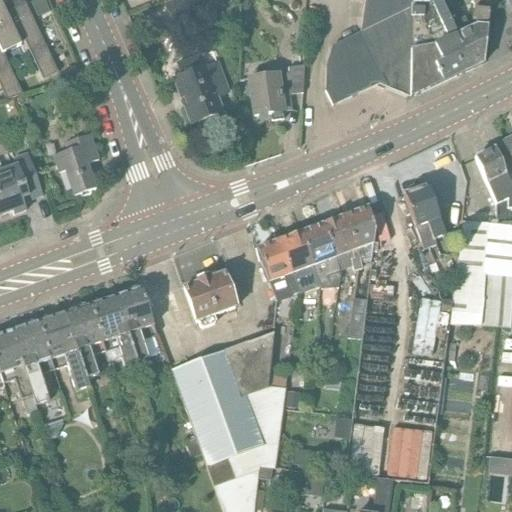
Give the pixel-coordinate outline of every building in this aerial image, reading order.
[(173,26),(221,8),(218,0),(185,0),(166,7),(173,26)] [(407,0),(364,0),(358,35),(331,47),(326,66),(326,94),(333,108),(378,86),(381,88),(409,100),(407,0)] [(424,6),(442,6),(442,0),(408,0),(409,101),(444,84),(424,44),(439,37),(424,6)] [(454,59),(462,75),(483,65),(490,0),(474,0),(471,30),(469,31),(464,20),(452,26),(459,44),(457,46),(461,55),(454,59)] [(43,82),(57,75),(25,5),(23,6),(23,7),(13,12),(12,11),(5,15),(0,4),(0,49),(2,55),(20,47),(19,45),(24,43),(43,82)] [(444,84),(462,75),(454,59),(461,55),(457,46),(459,44),(452,26),(442,6),(424,6),(439,37),(424,44),(444,84)] [(22,97),(2,55),(0,49),(0,90),(5,101),(22,97)] [(190,127),(196,125),(197,127),(198,129),(200,130),(201,131),(204,132),(206,132),(208,132),(210,132),(212,131),(214,129),(215,128),(216,126),(217,124),(217,122),(217,119),(217,117),(222,115),(216,99),(228,95),(217,66),(174,83),(181,102),(184,101),(187,109),(184,110),(190,127)] [(279,76),(248,80),(254,120),(271,118),(272,122),(284,121),(282,109),(291,108),(289,95),(303,93),(304,68),(287,70),(288,76),(279,77),(279,76)] [(67,154),(52,159),(58,176),(65,174),(74,199),(80,197),(81,200),(90,197),(89,194),(95,192),(86,167),(98,162),(89,137),(65,146),(67,154)] [(511,141),(503,146),(511,164),(511,141)] [(511,229),(511,190),(504,176),(494,151),(474,160),(486,188),(495,208),(495,227),(511,229)] [(0,217),(11,214),(13,217),(26,213),(21,201),(41,194),(27,157),(13,162),(16,168),(0,174),(0,217)] [(426,189),(403,197),(423,253),(436,248),(434,243),(444,239),(426,189)] [(343,219),(360,266),(371,264),(374,234),(368,210),(343,219)] [(362,271),(360,266),(343,219),(321,228),(340,275),(352,270),(353,274),(361,272),(362,271)] [(511,229),(495,227),(461,225),(449,327),(508,331),(509,317),(510,304),(511,291),(511,278),(511,276),(511,229)] [(326,280),(340,275),(321,228),(300,236),(319,288),(328,285),(326,280)] [(299,296),(319,288),(300,236),(279,243),(299,296)] [(291,299),(299,296),(279,243),(256,252),(269,286),(275,300),(289,294),(291,299)] [(214,319),(235,312),(222,276),(208,281),(206,276),(195,280),(197,285),(183,290),(196,326),(199,325),(200,328),(204,330),(214,326),(216,323),(214,319)] [(142,343),(156,338),(141,294),(115,302),(136,367),(149,363),(142,343)] [(423,300),(413,353),(431,357),(442,303),(423,300)] [(347,341),(362,343),(367,303),(353,301),(347,341)] [(124,370),(136,367),(115,302),(90,310),(105,355),(118,351),(124,370)] [(92,360),(105,355),(90,310),(65,318),(86,383),(98,380),(92,360)] [(89,391),(86,383),(65,318),(38,327),(53,372),(66,368),(75,395),(89,391)] [(40,376),(53,372),(38,327),(12,336),(32,400),(35,408),(49,404),(40,376)] [(270,472),(275,472),(285,392),(267,389),(273,335),(222,354),(222,355),(171,374),(221,511),(254,511),(257,490),(259,470),(270,472)] [(20,405),(32,400),(12,336),(0,339),(0,378),(3,387),(13,385),(20,405)] [(352,469),(382,470),(384,428),(354,426),(352,469)] [(393,429),(389,478),(419,480),(421,454),(431,455),(433,432),(393,429)] [(304,498),(321,500),(323,481),(307,479),(304,498)] [(388,511),(392,483),(376,481),(372,511),(388,511)]
